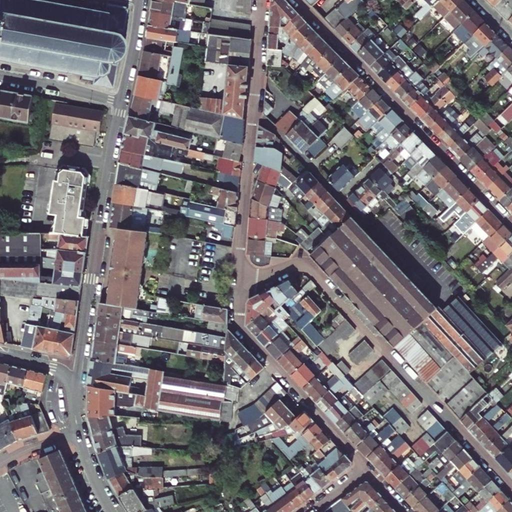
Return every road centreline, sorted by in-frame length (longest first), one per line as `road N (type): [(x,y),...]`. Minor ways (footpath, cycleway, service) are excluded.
road 1 (residential): [(511,487),(314,269),(301,263),(239,283)]
road 2 (residential): [(302,0),(511,218)]
road 3 (tertiary): [(119,101),(75,386)]
road 4 (residential): [(262,0),(239,283)]
road 5 (residential): [(239,283),(243,332),(369,468)]
road 6 (residential): [(0,75),(119,101)]
